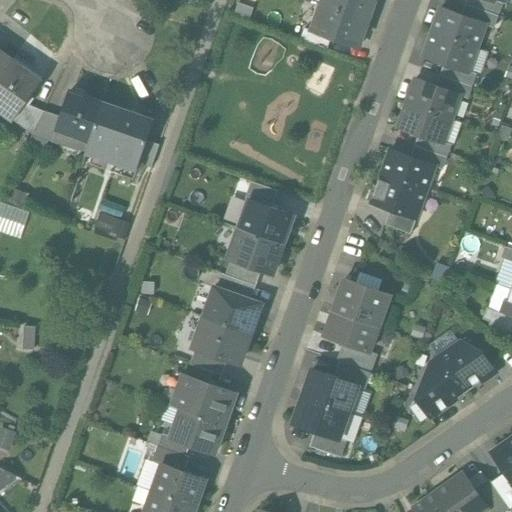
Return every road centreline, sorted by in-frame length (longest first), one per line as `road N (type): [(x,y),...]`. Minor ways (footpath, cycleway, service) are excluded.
road 1 (residential): [(413,0),(342,176),(245,470)]
road 2 (residential): [(511,405),(391,494),(333,497),(245,470)]
